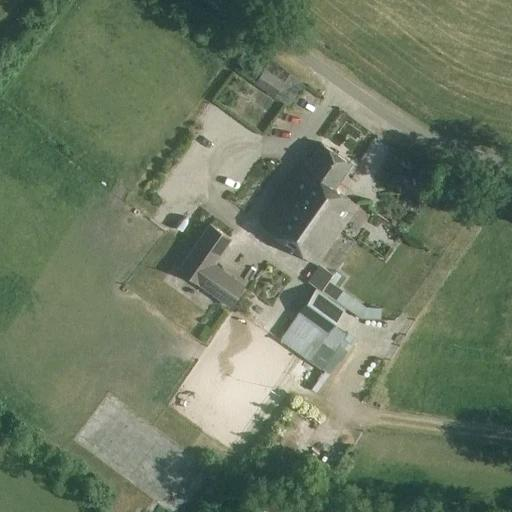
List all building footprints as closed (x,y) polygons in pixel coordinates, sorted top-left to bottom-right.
[(300,165),(259,223),(316,263),(357,205),(333,188),(350,163),(321,143),(304,167),(300,165)] [(210,224),(177,271),(230,307),(244,287),(211,264),(229,237),(210,224)] [(335,323),(336,321),(345,307),(361,318),(380,318),(380,307),(366,307),(334,284),(341,275),(335,271),(337,269),(322,258),(318,264),(320,265),(307,282),(316,288),(306,300),(279,339),(326,373),(353,336),(335,323)] [(176,273),(167,288),(199,307),(208,293),(176,273)] [(314,452),(318,439),(303,434),(299,447),(314,452)]
